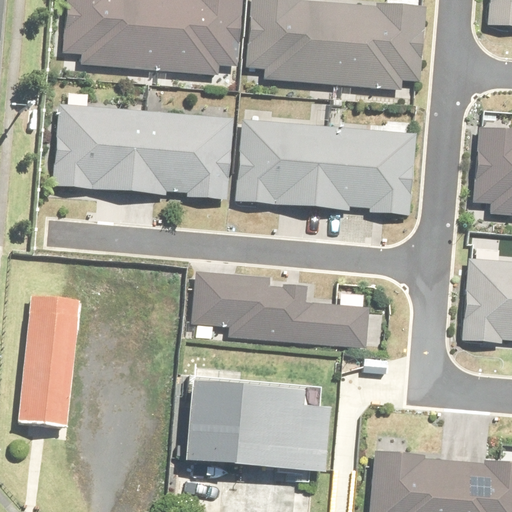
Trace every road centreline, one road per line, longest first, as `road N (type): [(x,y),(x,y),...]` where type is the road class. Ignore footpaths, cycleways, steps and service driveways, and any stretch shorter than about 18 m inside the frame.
road 1 (residential): [(430,269),(47,234)]
road 2 (residential): [(511,397),(422,390),(430,269)]
road 3 (residential): [(430,269),(448,70)]
